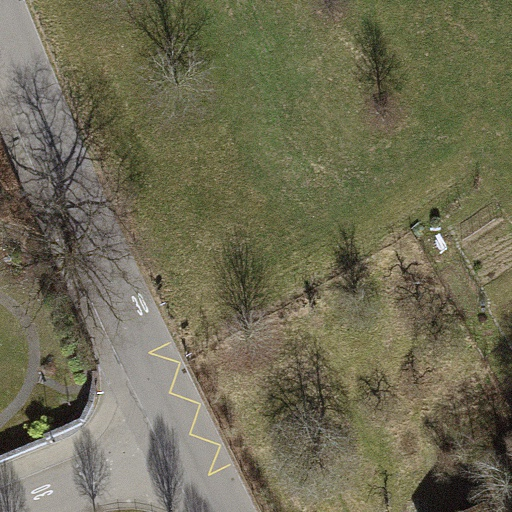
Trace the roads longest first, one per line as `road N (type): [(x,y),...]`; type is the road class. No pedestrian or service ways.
road 1 (tertiary): [(0,9),(186,434)]
road 2 (residential): [(186,434),(25,511)]
